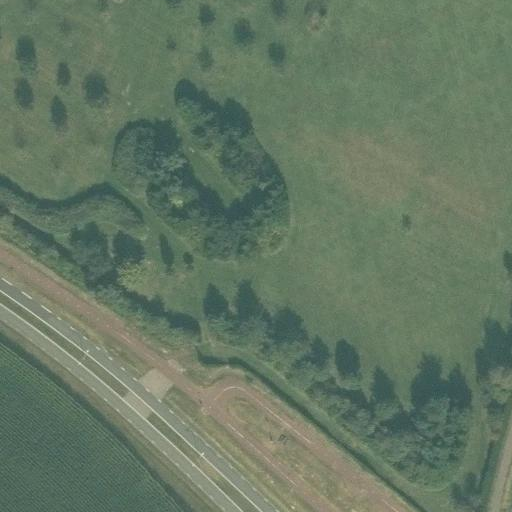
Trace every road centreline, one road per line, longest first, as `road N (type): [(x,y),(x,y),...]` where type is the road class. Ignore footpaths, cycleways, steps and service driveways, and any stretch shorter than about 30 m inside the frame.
road 1 (track): [(431,511),(275,380),(230,356),(180,362),(130,413)]
road 2 (secondary): [(264,511),(97,352),(0,284)]
road 3 (secondary): [(0,314),(130,413),(229,511)]
